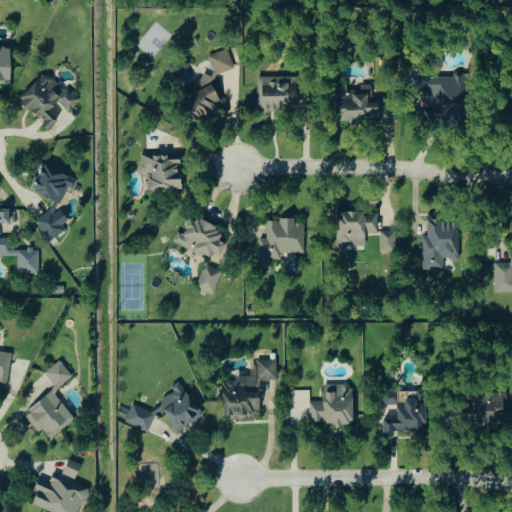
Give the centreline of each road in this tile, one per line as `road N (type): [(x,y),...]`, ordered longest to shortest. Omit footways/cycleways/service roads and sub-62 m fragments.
road 1 (residential): [(229,170),(511,175)]
road 2 (residential): [(242,478),(447,478),(511,486)]
